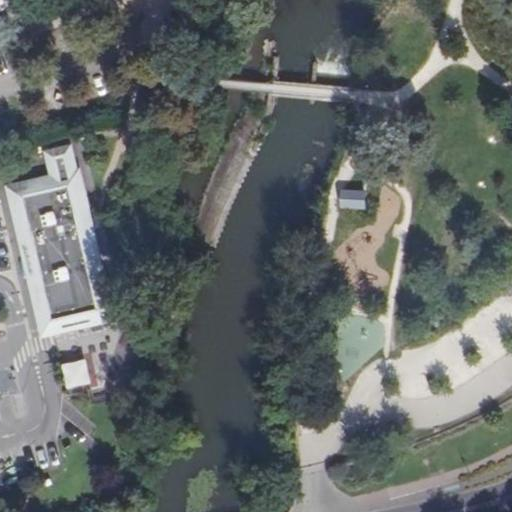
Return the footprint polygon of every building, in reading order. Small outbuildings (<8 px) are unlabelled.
[(0,0),(0,20),(11,16),(5,2),(4,0),(0,0)] [(7,0),(5,2),(11,16),(17,14),(14,4),(15,0),(7,0)] [(74,158),(54,163),(59,187),(21,196),(25,214),(22,215),(51,342),(115,327),(86,200),(84,201),(74,158)] [(374,190),(360,189),(358,205),(373,205),(374,190)] [(70,388),(95,383),(90,359),(65,364),(70,388)]
